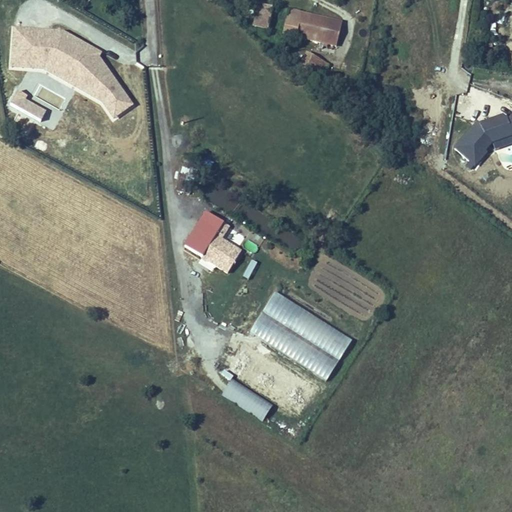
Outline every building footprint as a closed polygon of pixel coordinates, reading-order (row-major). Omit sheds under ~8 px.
[(258,5),(253,25),(273,31),(278,9),(263,5),(262,7),(258,5)] [(341,23),(278,9),(273,31),(336,47),(341,23)] [(101,53),(57,32),(13,29),(10,71),(36,73),(99,101),(112,122),(133,109),(101,59),(101,53)] [(295,72),(313,83),(318,75),(321,77),(327,66),(306,53),(295,72)] [(9,107),(40,124),(47,112),(16,95),(9,107)] [(471,125),(449,150),(469,168),(481,155),(479,153),(487,144),(511,135),(511,111),(503,122),(498,118),(474,126),(471,125)] [(181,169),(180,176),(188,178),(186,184),(192,185),(194,172),(181,169)] [(177,193),(184,194),(186,178),(179,177),(177,193)] [(202,215),(183,252),(229,276),(242,252),(230,246),(237,233),(202,215)] [(246,240),(242,247),(254,253),(257,247),(246,240)] [(245,336),(268,268),(247,261),(225,330),(245,336)] [(248,337),(329,382),(353,339),(273,294),(248,337)] [(242,344),(225,374),(299,416),(316,386),(242,344)] [(263,423),(273,408),(232,382),(222,397),(263,423)]
